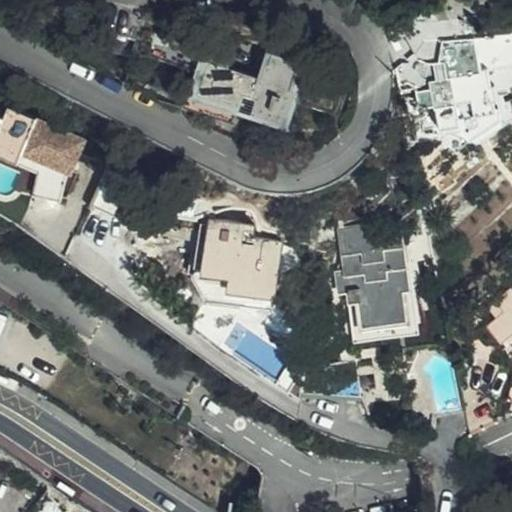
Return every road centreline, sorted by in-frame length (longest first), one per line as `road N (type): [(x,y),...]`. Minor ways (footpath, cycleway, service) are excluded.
road 1 (residential): [(511,436),(420,478),(373,485),(322,478),(0,266)]
road 2 (residential): [(0,37),(250,171),(288,177),(328,166),(355,142),(374,101),(378,59),(366,30),(323,0)]
road 3 (primary): [(0,406),(162,511)]
